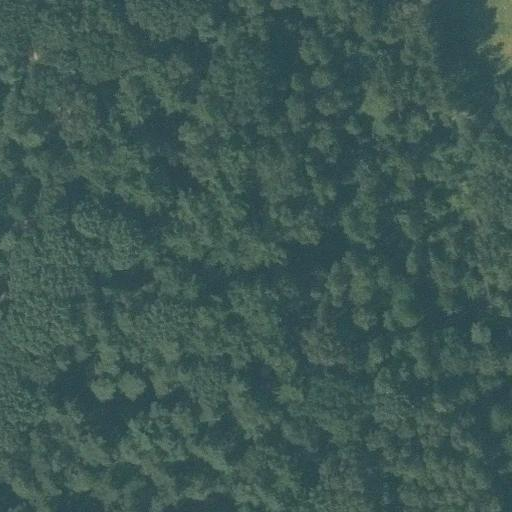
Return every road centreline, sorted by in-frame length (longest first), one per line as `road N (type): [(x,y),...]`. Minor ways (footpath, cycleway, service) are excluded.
road 1 (unknown): [(288,511),(247,422),(0,32)]
road 2 (track): [(84,0),(58,127),(0,284)]
